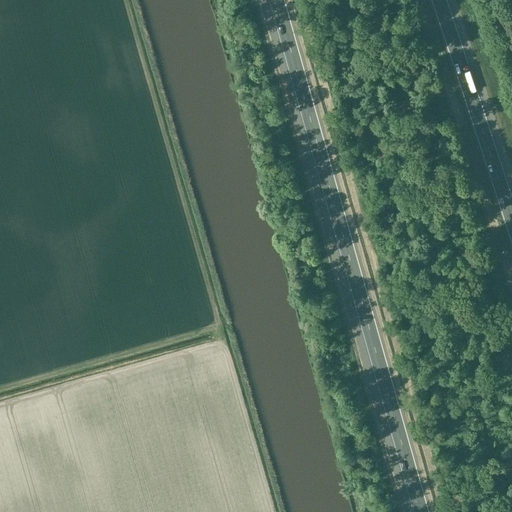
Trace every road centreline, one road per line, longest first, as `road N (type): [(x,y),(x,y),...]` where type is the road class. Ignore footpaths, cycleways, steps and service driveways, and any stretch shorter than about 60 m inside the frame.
road 1 (motorway): [(276,0),(420,511)]
road 2 (motorway): [(511,221),(439,0)]
